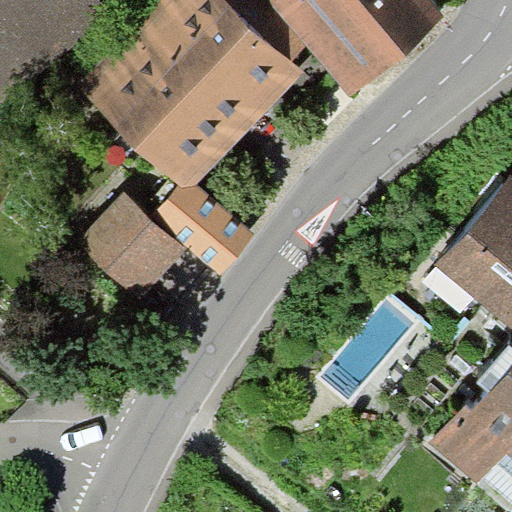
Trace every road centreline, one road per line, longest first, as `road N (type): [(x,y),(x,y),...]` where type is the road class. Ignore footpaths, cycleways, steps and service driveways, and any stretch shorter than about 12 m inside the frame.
road 1 (secondary): [(124,483),(202,344),(302,217),(483,40),(507,0)]
road 2 (residential): [(0,449),(124,483)]
